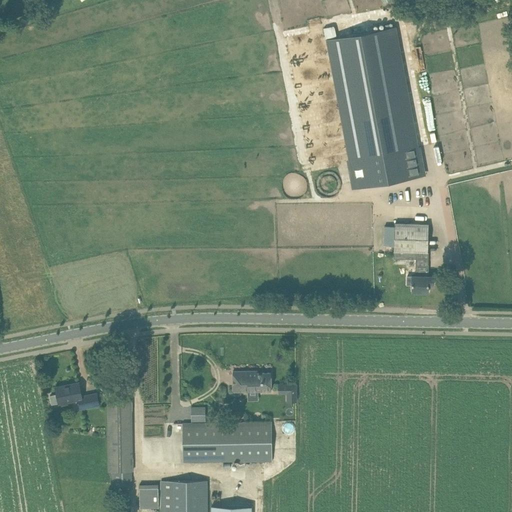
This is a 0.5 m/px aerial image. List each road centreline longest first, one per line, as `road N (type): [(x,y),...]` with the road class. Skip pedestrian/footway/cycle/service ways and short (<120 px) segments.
road 1 (tertiary): [(511,324),(152,322),(0,350)]
road 2 (unknown): [(442,205),(436,176),(373,185),(385,209)]
